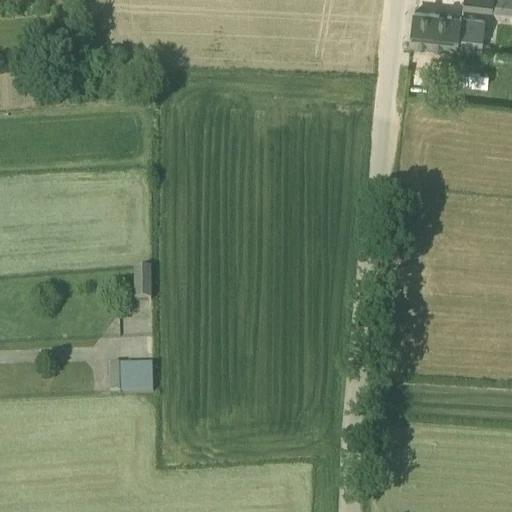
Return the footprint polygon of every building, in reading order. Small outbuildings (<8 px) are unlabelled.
[(492,10),(492,0),(463,0),(462,7),(492,10)] [(511,0),(501,0),(500,12),(511,13),(511,0)] [(415,12),(411,43),(481,51),(485,21),(415,12)] [(134,302),(151,302),(151,270),(134,270),(134,302)] [(151,368),(120,368),(120,366),(110,366),(110,395),(152,393),(151,368)]
